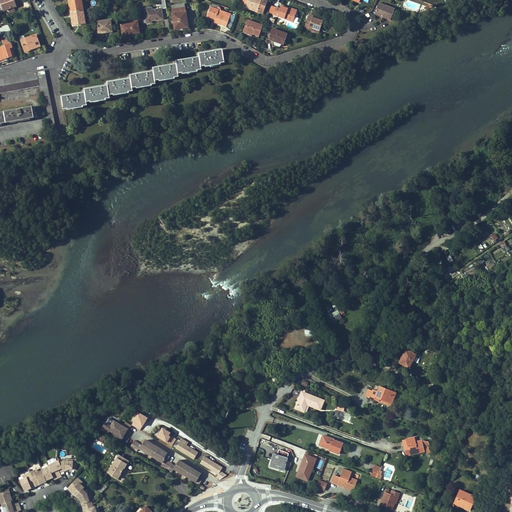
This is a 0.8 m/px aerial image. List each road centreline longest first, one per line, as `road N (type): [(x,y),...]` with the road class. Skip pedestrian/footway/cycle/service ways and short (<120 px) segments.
road 1 (residential): [(242,487),(255,433),(280,388),(377,327),(408,262),(480,219),(511,189)]
road 2 (residential): [(69,37),(104,48),(199,33),(268,63),(347,37),(350,13),(313,0)]
